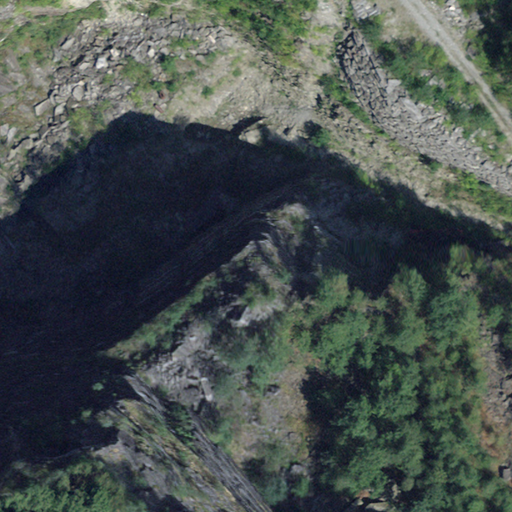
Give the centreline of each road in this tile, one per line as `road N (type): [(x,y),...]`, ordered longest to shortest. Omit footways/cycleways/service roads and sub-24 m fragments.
road 1 (track): [(352,158),(282,185),(68,319),(6,337)]
road 2 (track): [(269,114),(511,233)]
road 3 (track): [(511,123),(420,0)]
